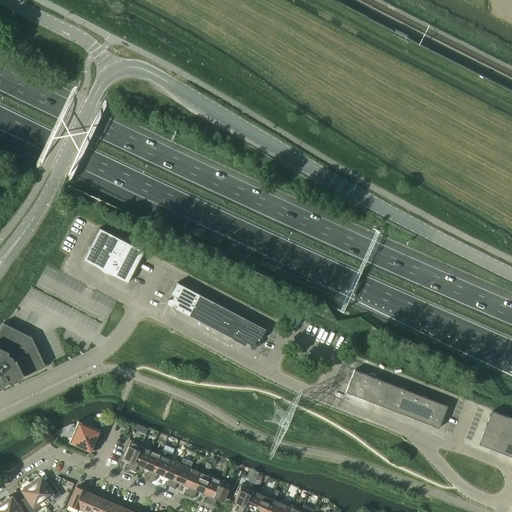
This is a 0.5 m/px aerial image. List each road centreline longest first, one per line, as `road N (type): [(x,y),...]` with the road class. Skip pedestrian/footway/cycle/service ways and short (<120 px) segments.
road 1 (motorway): [(511,315),(0,80)]
road 2 (motorway): [(0,117),(511,352)]
road 3 (tertiary): [(511,274),(416,227),(154,73),(113,71)]
road 4 (unclassified): [(140,306),(268,374),(414,434)]
road 5 (tertiary): [(1,258),(113,71)]
road 6 (unclassified): [(0,402),(109,348),(140,306)]
road 7 (unclassified): [(414,434),(461,488),(505,506),(511,491)]
road 8 (tertiary): [(113,71),(92,45),(7,0)]
